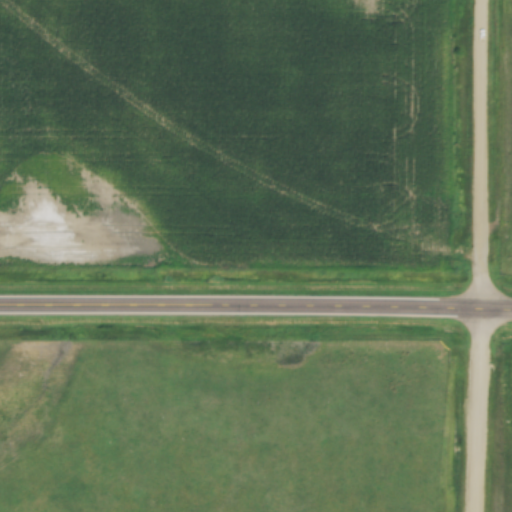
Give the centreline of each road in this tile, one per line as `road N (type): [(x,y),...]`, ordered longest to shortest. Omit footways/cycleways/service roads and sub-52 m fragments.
road 1 (track): [(472,511),(477,0)]
road 2 (primary): [(511,311),(0,307)]
